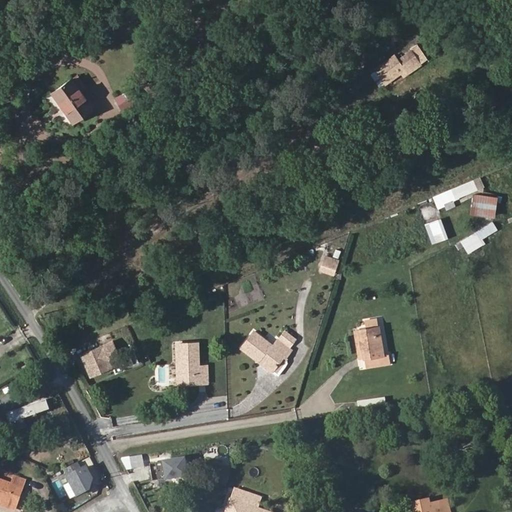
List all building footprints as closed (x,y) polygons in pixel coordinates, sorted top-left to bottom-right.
[(400,62),(395,54),(376,67),(386,83),(416,64),(410,56),(400,62)] [(424,59),(416,64),(419,68),(427,63),(424,59)] [(73,122),(95,108),(83,90),(87,87),(79,76),(75,78),(73,76),(52,91),(73,122)] [(117,97),(124,111),(140,103),(133,89),(117,97)] [(493,216),(495,195),(471,193),(469,215),(493,216)] [(438,217),(423,224),(431,244),(447,238),(438,217)] [(484,244),(481,237),(496,231),(493,223),(460,236),(466,251),(484,244)] [(339,272),(327,268),(324,278),(336,281),(339,272)] [(377,358),(371,359),(372,371),(397,369),(395,360),(392,360),(389,324),(376,325),(377,331),(369,331),(371,354),(377,353),(377,358)] [(255,333),(243,352),(260,363),(262,361),(275,370),(284,356),(287,358),(292,352),(278,343),(275,347),(255,333)] [(116,341),(85,354),(88,363),(90,364),(92,367),(91,369),(94,376),(116,367),(113,361),(123,357),(116,341)] [(180,345),(182,377),(199,376),(200,384),(211,384),(210,366),(201,367),(200,344),(180,345)] [(182,377),(182,385),(200,384),(199,376),(182,377)] [(48,398),(10,413),(14,423),(26,418),(29,428),(42,423),(38,413),(51,408),(48,398)] [(183,454),(148,459),(151,477),(185,471),(183,454)] [(135,457),(127,457),(127,467),(135,467),(135,457)] [(77,462),(65,468),(68,474),(67,475),(76,494),(88,489),(91,479),(85,466),(80,469),(77,462)] [(207,463),(202,476),(226,484),(230,471),(207,463)] [(0,473),(0,487),(18,495),(26,475),(12,470),(9,477),(0,473)] [(231,511),(268,511),(249,505),(252,494),(235,488),(228,509),(232,511),(231,511)]
